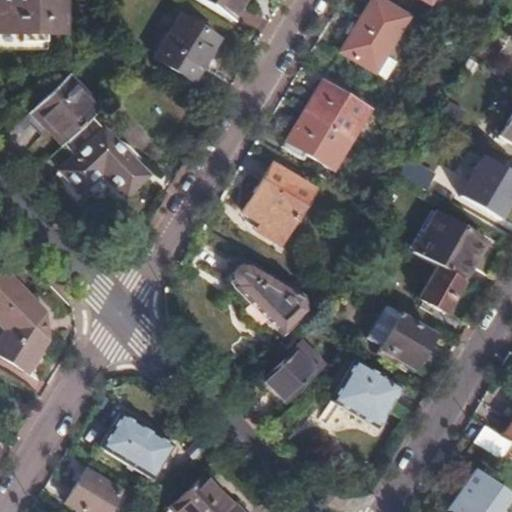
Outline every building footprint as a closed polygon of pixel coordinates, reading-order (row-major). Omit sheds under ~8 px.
[(0,0),(0,34),(61,36),(62,0),(0,0)] [(194,0),(231,22),(244,0),(194,0)] [(364,13),(339,55),(383,81),(392,67),(382,60),(406,20),(379,3),(370,16),(364,13)] [(152,58),(191,82),(217,40),(178,17),(152,58)] [(469,52),(490,64),(494,57),(473,44),(472,46),(469,52)] [(28,110),(63,145),(84,124),(88,121),(100,109),(66,73),(28,110)] [(304,113),(350,142),(368,113),(322,84),(304,113)] [(459,124),(465,110),(446,101),(440,115),(459,124)] [(511,110),(496,137),(511,145),(511,110)] [(332,172),(350,142),(304,113),(285,143),(332,172)] [(84,124),(63,145),(75,158),(58,174),(79,196),(100,176),(124,202),(144,182),(101,135),(97,138),(84,124)] [(482,157),(490,162),(494,154),(472,141),(466,151),(480,160),(482,157)] [(511,192),(511,174),(490,162),(482,157),(480,160),(459,195),(498,218),(511,192)] [(240,213),(281,238),(309,192),(269,166),(240,213)] [(436,264),(463,280),(487,239),(435,210),(412,250),(436,264)] [(444,311),(463,280),(436,264),(418,296),(444,311)] [(0,337),(0,358),(25,373),(45,341),(44,314),(0,267),(0,325),(4,330),(0,337)] [(297,314),(298,300),(245,267),(244,269),(241,267),(237,267),(233,269),(230,271),(229,274),(228,277),(229,279),(231,284),(238,291),(233,296),(241,306),(240,307),(257,325),(261,321),(274,335),(297,314)] [(387,305),(372,296),(352,329),(367,337),(387,305)] [(411,365),(431,330),(387,305),(367,337),(366,338),(411,365)] [(261,378),(283,401),(322,365),(299,341),(261,378)] [(351,363),(325,406),(374,436),(399,392),(351,363)] [(145,458),(157,437),(118,413),(97,447),(151,479),(159,466),(145,458)] [(511,444),(511,417),(500,437),(509,443),(511,444)] [(484,426),(483,426),(472,442),(499,459),(509,443),(500,437),(484,426)] [(163,440),(157,437),(145,458),(159,466),(171,445),(163,440)] [(194,438),(186,448),(195,455),(203,446),(194,438)] [(510,495),(474,469),(447,508),(452,511),(500,511),(499,510),(510,495)] [(63,505),(74,511),(104,511),(117,491),(83,470),(63,505)] [(178,511),(238,511),(202,474),(171,505),(178,511)]
